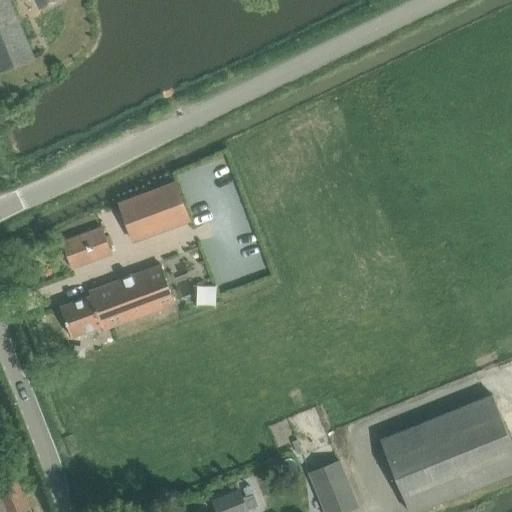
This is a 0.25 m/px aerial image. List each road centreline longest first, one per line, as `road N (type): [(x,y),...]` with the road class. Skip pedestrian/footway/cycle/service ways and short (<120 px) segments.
road 1 (unclassified): [(434,0),(0,205)]
road 2 (unclassified): [(67,511),(0,334)]
